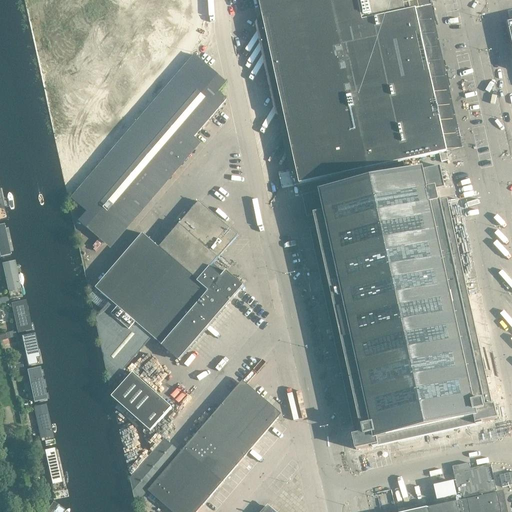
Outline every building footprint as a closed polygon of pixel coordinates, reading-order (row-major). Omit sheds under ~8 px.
[(422,35),(416,9),(412,10),(409,0),(258,0),(262,18),(261,19),(257,25),(268,75),(269,81),(277,115),(292,186),(439,154),(441,162),(448,161),(447,152),(429,70),(423,42),(426,42),(425,35),(422,35)] [(195,134),(225,99),(218,93),(226,83),(194,56),(72,198),(88,212),(79,222),(104,243),(109,247),(201,140),(196,136),(195,134)] [(438,87),(449,90),(451,85),(447,84),(448,79),(440,77),(439,82),(438,87)] [(492,406),(447,200),(446,200),(446,201),(441,202),(440,202),(437,189),(444,188),(440,167),(422,171),(422,170),(320,192),(320,193),(303,197),(307,218),(314,216),(316,229),(310,230),(355,436),(353,437),(356,450),(372,447),(373,448),(379,447),(475,426),(482,424),(481,423),(498,419),(495,405),(492,406)] [(244,287),(226,271),(221,277),(210,268),(218,258),(238,236),(198,202),(179,224),(159,248),(143,234),(95,289),(118,308),(111,315),(129,331),(135,323),(179,361),(230,302),(231,302),(244,287)] [(12,257),(5,225),(0,225),(0,258),(0,259),(12,257)] [(22,297),(14,261),(1,264),(9,300),(22,297)] [(230,303),(239,311),(251,297),(242,289),(230,303)] [(32,330),(25,301),(10,304),(16,333),(32,330)] [(31,334),(17,337),(23,366),(37,363),(31,334)] [(25,372),(32,403),(42,400),(35,370),(25,372)] [(172,408),(133,374),(112,398),(151,432),(172,408)] [(172,511),(197,511),(250,451),(278,418),(239,385),(180,453),(148,491),(172,511)] [(32,408),(40,442),(53,439),(45,405),(32,408)] [(136,504),(148,491),(180,453),(164,440),(130,479),(136,504)] [(43,452),(52,493),(64,491),(55,449),(43,452)] [(497,491),(491,465),(454,473),(458,494),(462,493),(463,498),(497,491)] [(511,485),(511,472),(499,476),(502,487),(511,485)] [(501,511),(497,493),(467,500),(469,511),(501,511)] [(53,500),(44,511),(54,511),(60,505),(53,500)] [(469,511),(467,500),(428,508),(428,511),(469,511)]
